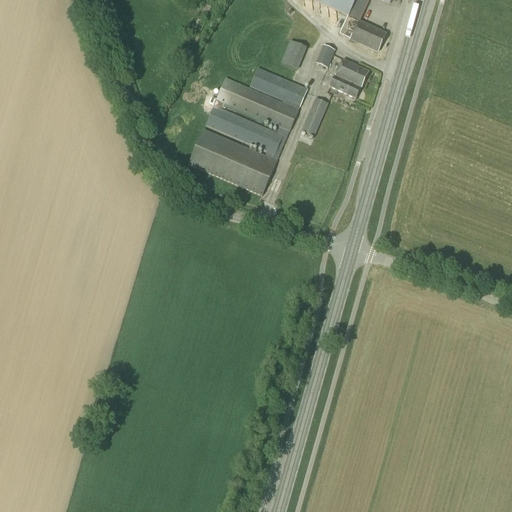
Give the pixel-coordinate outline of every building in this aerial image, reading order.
[(378,0),(389,5),(391,0),(309,0),(347,18),(339,35),(378,53),(386,36),(359,24),(369,0),(378,0)] [(306,49),(289,42),(280,66),(296,72),(306,49)] [(327,70),(335,52),(323,47),(316,65),(327,70)] [(192,68),(196,54),(188,52),(184,66),(192,68)] [(361,90),(368,74),(342,62),(330,88),(355,100),(360,90),(361,90)] [(308,91),(257,70),(249,89),(283,103),(282,104),(225,80),(216,102),(279,129),(277,134),(214,108),(205,127),(266,153),(265,157),(203,131),(188,167),(262,198),(277,164),(276,163),(289,133),(290,133),(299,112),(298,112),(300,107),(301,107),(308,91)] [(314,138),(328,105),(315,100),(301,132),(314,138)]
